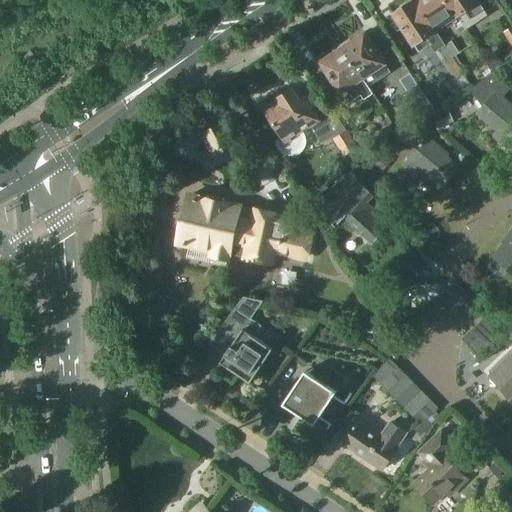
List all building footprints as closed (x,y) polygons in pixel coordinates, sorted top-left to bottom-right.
[(453,58),(445,45),(446,45),(436,31),(416,0),(394,14),(419,53),(430,46),(435,53),(440,50),(458,78),(465,74),(454,57),(453,58)] [(436,31),(457,17),(458,17),(446,0),(415,0),(416,0),(436,31)] [(446,0),(458,17),(457,17),(466,30),(488,16),(478,0),(446,0)] [(369,87),(369,86),(391,72),(365,34),(343,48),(369,87)] [(453,58),(454,57),(460,53),(452,41),(446,45),(445,45),(453,58)] [(369,87),(343,48),(323,61),(349,104),(362,95),(365,100),(367,98),(375,110),(381,105),(369,86),(369,87)] [(487,61),(493,70),(504,63),(498,54),(487,61)] [(511,104),(504,97),(511,88),(493,73),(471,90),(483,106),(476,113),(511,143),(511,108),(511,107),(511,104)] [(418,84),(404,93),(421,121),(436,112),(418,84)] [(322,143),(331,138),(306,98),(305,99),(298,89),(295,91),(294,89),(278,99),(279,100),(266,109),(284,136),(276,141),(276,143),(276,145),(277,147),(279,150),(280,151),(282,153),(284,154),(285,155),(289,156),(293,156),(297,155),(300,153),(302,151),(304,148),(305,147),(306,143),(306,141),(306,137),(304,133),(303,132),(310,127),(322,143)] [(446,110),(432,115),(438,129),(441,128),(442,132),(443,131),(443,133),(451,130),(450,128),(452,128),(450,124),(452,123),(446,110)] [(202,134),(214,156),(235,144),(224,123),(202,134)] [(402,135),(407,142),(417,135),(412,128),(402,135)] [(348,130),(334,140),(344,157),(359,147),(348,130)] [(424,187),(428,182),(440,193),(461,168),(442,152),(444,150),(427,136),(401,168),(424,187)] [(371,160),(383,171),(392,160),(379,150),(371,160)] [(394,226),(376,210),(382,203),(384,205),(385,204),(352,173),(337,182),(315,206),(323,213),(322,213),(336,228),(345,219),(378,246),(394,226)] [(228,252),(231,241),(230,241),(239,205),(223,201),(224,197),(207,193),(206,197),(187,193),(186,198),(183,199),(182,205),(184,208),(180,225),(177,227),(176,233),(178,236),(177,240),(212,248),(210,259),(226,263),(228,252)] [(281,213),(239,205),(230,241),(231,241),(228,252),(269,261),(272,250),(305,257),(310,243),(311,231),(285,225),(287,218),(280,216),(281,213)] [(511,270),(511,232),(509,236),(511,238),(511,239),(497,258),(511,270)] [(398,288),(364,291),(366,324),(386,322),(385,305),(399,304),(398,288)] [(262,326),(252,319),(263,301),(244,297),(219,330),(210,344),(226,355),(221,362),(251,382),(273,349),(255,337),(262,326)] [(482,323),(497,339),(505,330),(490,315),(482,323)] [(168,328),(179,336),(187,324),(176,316),(168,328)] [(497,339),(482,323),(473,332),(488,347),(497,339)] [(488,347),(473,332),(464,340),(479,356),(488,347)] [(382,383),(398,368),(389,359),(375,376),(382,383)] [(406,376),(398,368),(382,383),(390,391),(406,376)] [(337,391),(306,371),(284,404),(315,425),(337,391)] [(390,391),(398,400),(414,384),(406,376),(390,391)] [(511,378),(502,388),(511,398),(511,378)] [(422,393),(414,384),(398,400),(406,408),(422,393)] [(430,401),(422,393),(406,408),(414,416),(430,401)] [(438,409),(430,401),(414,416),(418,420),(411,426),(424,438),(440,416),(436,411),(438,409)] [(381,436),(359,422),(344,444),(383,471),(407,433),(391,422),(381,436)] [(456,491),(466,481),(444,457),(456,446),(441,431),(418,453),(427,463),(426,465),(430,469),(414,484),(434,505),(452,487),(456,491)] [(496,462),(489,468),(498,477),(504,471),(496,462)]
